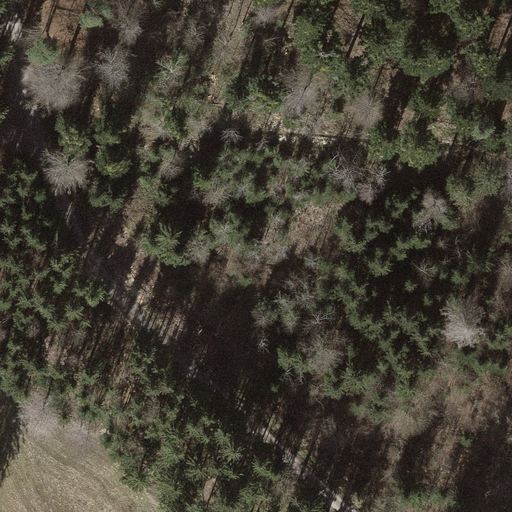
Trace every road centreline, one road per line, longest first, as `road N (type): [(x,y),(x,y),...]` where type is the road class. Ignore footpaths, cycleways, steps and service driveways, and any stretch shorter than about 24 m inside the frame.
road 1 (track): [(347,511),(153,337),(81,244),(20,136)]
road 2 (track): [(0,16),(20,136)]
